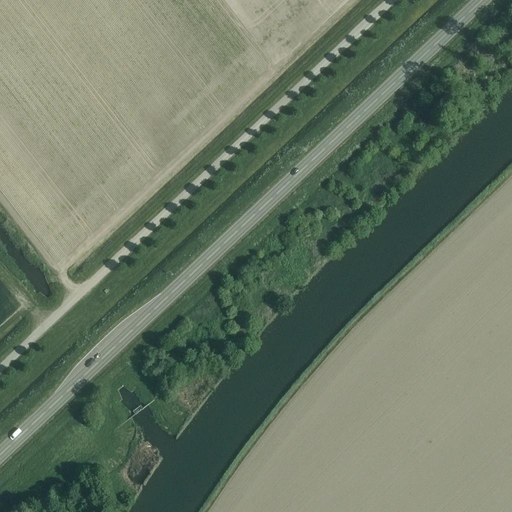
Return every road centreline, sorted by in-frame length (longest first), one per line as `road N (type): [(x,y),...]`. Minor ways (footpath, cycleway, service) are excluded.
road 1 (trunk): [(0,455),(482,0)]
road 2 (unclassified): [(0,367),(391,0)]
